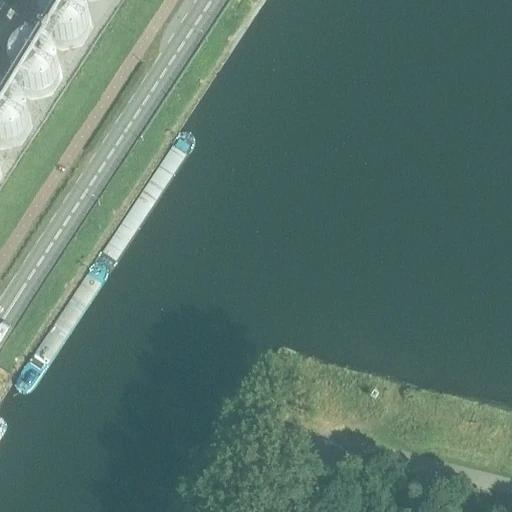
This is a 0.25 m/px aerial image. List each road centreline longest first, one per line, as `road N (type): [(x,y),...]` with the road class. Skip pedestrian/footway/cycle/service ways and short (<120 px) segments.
road 1 (primary): [(0,307),(207,0)]
road 2 (unclassified): [(511,484),(326,438)]
